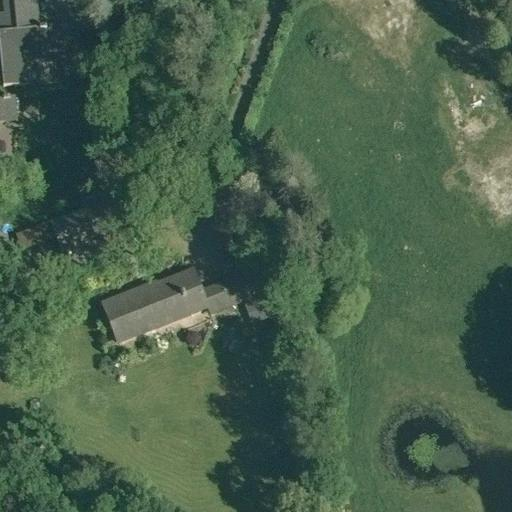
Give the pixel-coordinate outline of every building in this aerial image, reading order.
[(12,0),(14,14),(16,32),(36,30),(32,0),(12,0)] [(0,33),(0,68),(2,87),(22,85),(26,85),(23,55),(80,49),(78,25),(50,28),(40,29),(36,30),(16,32),(0,33)] [(502,99),(498,78),(497,78),(492,51),(466,56),(474,100),(489,97),(490,102),(502,99)] [(412,124),(412,157),(456,157),(456,162),(459,162),(459,157),(470,157),(470,162),(472,162),(472,161),(475,161),(475,181),(485,181),(501,181),(501,189),(499,189),(499,205),(499,220),(511,220),(511,226),(511,108),(495,108),(495,102),(472,102),(472,97),(470,97),(470,103),(459,103),(459,97),(457,97),(457,110),(434,110),(434,124),(412,124)] [(0,124),(16,122),(14,98),(0,99),(0,124)] [(37,99),(24,101),(25,113),(38,112),(37,99)] [(22,253),(56,239),(63,255),(129,230),(127,224),(118,205),(115,197),(49,223),(24,233),(16,235),(22,253)] [(114,301),(100,307),(104,315),(118,347),(172,324),(224,301),(235,326),(242,341),(280,324),(282,329),(283,328),(243,236),(242,236),(243,240),(208,255),(215,270),(200,277),(195,265),(179,271),(172,274),(170,268),(152,276),(150,272),(149,272),(154,284),(137,291),(142,302),(127,309),(122,298),(114,302),(114,301)] [(32,317),(23,321),(28,334),(38,330),(32,317)] [(57,507),(65,511),(100,511),(109,495),(87,483),(82,493),(68,486),(57,507)]
